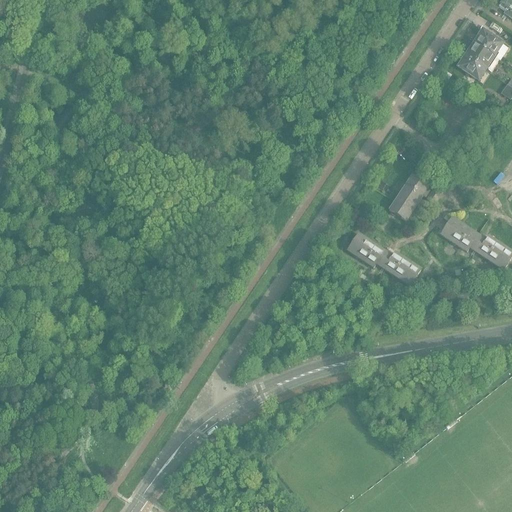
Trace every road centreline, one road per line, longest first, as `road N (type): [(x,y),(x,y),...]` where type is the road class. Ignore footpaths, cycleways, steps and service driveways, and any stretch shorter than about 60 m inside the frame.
road 1 (unclassified): [(230,408),(219,383),(224,369),(470,0)]
road 2 (primary): [(230,408),(343,363),(511,334)]
road 3 (primary): [(132,507),(175,450),(230,408)]
